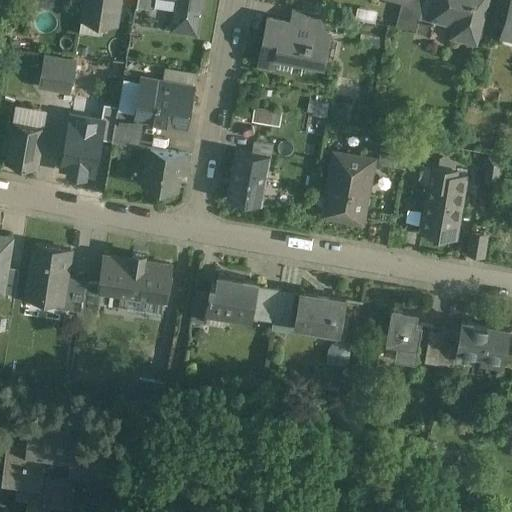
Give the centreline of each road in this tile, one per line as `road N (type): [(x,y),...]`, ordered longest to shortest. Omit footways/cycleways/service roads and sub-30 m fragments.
road 1 (residential): [(511,286),(195,228)]
road 2 (residential): [(239,0),(195,228)]
road 3 (residential): [(195,228),(0,194)]
